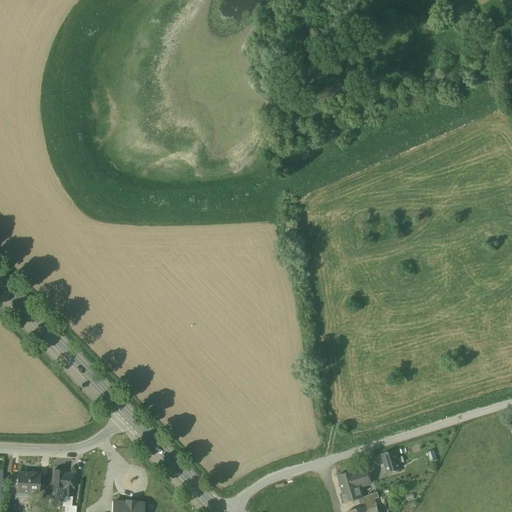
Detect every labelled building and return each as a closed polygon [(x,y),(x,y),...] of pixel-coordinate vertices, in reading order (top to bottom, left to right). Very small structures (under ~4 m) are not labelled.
[(395,450),(382,454),(388,472),(401,469),(395,450)] [(355,470),(338,476),(346,503),(362,498),(363,498),(363,497),(360,489),(365,487),(364,485),(371,483),(367,469),(355,472),(355,470)] [(63,471),(53,470),(52,485),(63,486),(63,495),(72,495),(72,487),(74,487),(74,474),(63,473),(63,471)] [(39,473),(17,472),(16,491),(38,493),(39,473)] [(373,494),(363,497),(363,498),(362,498),(364,504),(375,501),(373,494)] [(60,497),(47,496),(47,504),(59,504),(60,497)] [(143,511),(144,502),(112,500),(111,511),(143,511)] [(365,506),(349,511),(378,511),(375,501),(364,504),(365,506)]
